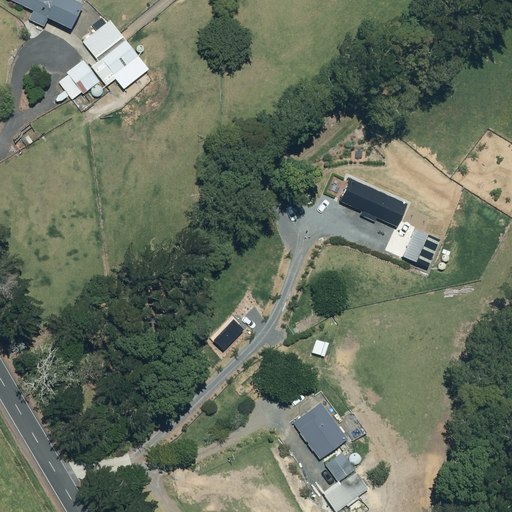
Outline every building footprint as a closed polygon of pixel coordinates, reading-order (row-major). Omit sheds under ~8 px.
[(7,0),(34,13),(30,21),(44,28),(48,20),(73,31),(84,9),(78,6),(80,0),(7,0)] [(99,63),(92,68),(107,88),(117,80),(115,77),(139,58),(111,22),(84,43),(99,63)] [(67,75),(69,77),(59,84),(72,101),(82,93),(84,95),(100,83),(83,62),(67,75)] [(295,422),(322,458),(349,438),(322,401),(295,422)] [(342,451),(326,464),(339,481),(355,469),(342,451)] [(370,488),(358,472),(341,484),(339,481),(324,493),(338,511),(370,488)]
